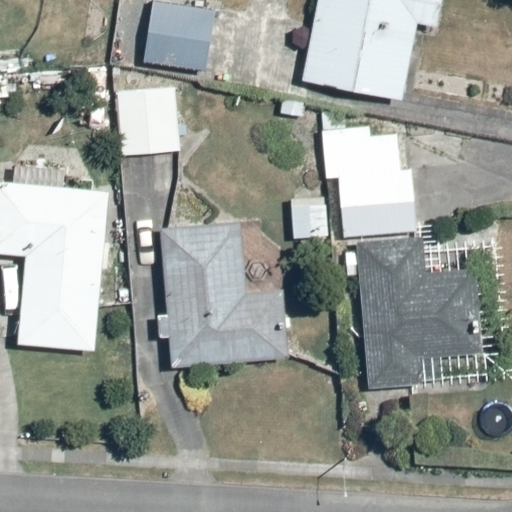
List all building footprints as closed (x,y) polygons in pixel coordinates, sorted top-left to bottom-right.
[(253,0),(253,10),(219,6),(171,0),(149,0),(142,61),(200,68),(198,85),(291,97),(301,17),(283,14),(285,0),(253,0)] [(444,0),(320,0),(304,81),(407,101),(422,26),(439,29),(444,0)] [(176,75),(122,77),(123,154),(177,153),(176,75)] [(371,123),(323,124),(323,178),(340,178),(340,236),(428,230),(424,173),(411,174),(409,149),(395,150),(394,133),(372,135),(371,123)] [(112,191),(0,180),(0,254),(28,257),(20,345),(98,352),(112,191)] [(331,193),(287,195),(288,239),(332,237),(331,193)] [(243,220),(160,228),(174,367),(291,356),(285,293),(250,296),(243,220)] [(424,237),(359,242),(370,386),(423,383),(421,358),(485,353),(479,269),(426,273),(424,237)]
